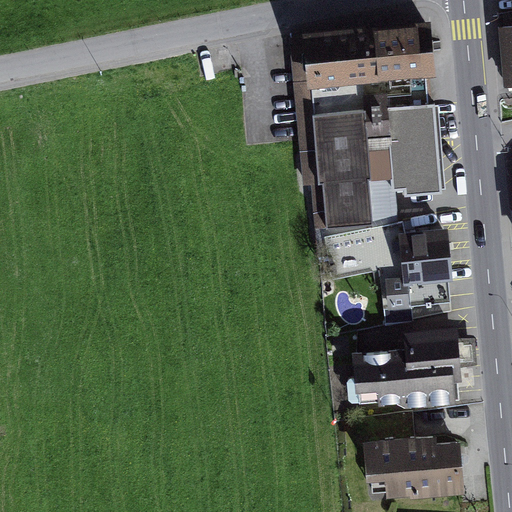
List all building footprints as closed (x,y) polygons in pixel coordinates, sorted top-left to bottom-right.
[(304,23),(309,76),(436,64),(431,11),(304,23)] [(511,30),(494,32),(497,91),(511,90),(511,30)] [(312,84),(296,85),(298,111),(313,111),(312,84)] [(433,102),(316,111),(325,222),(372,219),(369,176),(389,174),(390,187),(440,183),(433,102)] [(380,270),(383,304),(454,297),(447,222),(403,226),(407,267),(380,270)] [(350,350),(355,399),(462,389),(455,321),(401,326),(402,345),(350,350)] [(385,468),(386,490),(462,484),(458,432),(365,440),(367,470),(385,468)]
